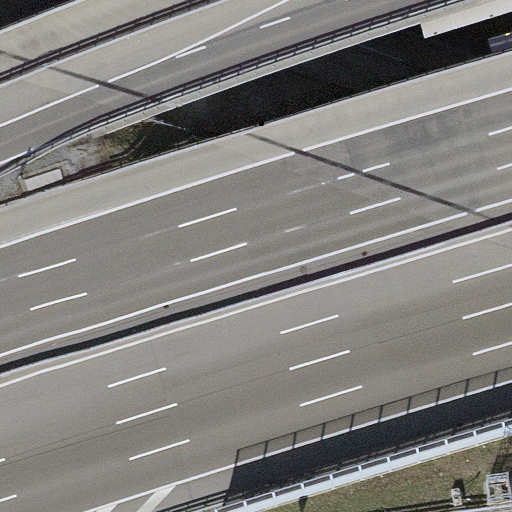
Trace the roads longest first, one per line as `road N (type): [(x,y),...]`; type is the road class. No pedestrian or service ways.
road 1 (motorway): [(511,145),(0,302)]
road 2 (motorway): [(0,461),(511,304)]
road 3 (motorway): [(361,0),(0,146)]
road 4 (track): [(164,0),(511,122)]
road 5 (track): [(0,57),(148,0)]
